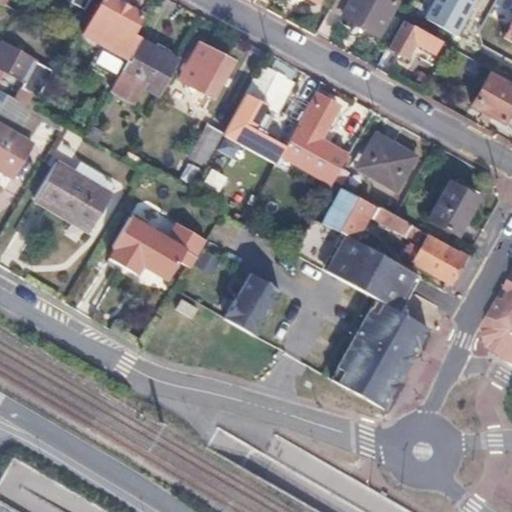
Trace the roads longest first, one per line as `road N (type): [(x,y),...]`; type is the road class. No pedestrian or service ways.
road 1 (residential): [(0,290),(127,365),(399,445)]
road 2 (residential): [(511,167),(207,0)]
road 3 (residential): [(173,511),(0,409)]
road 4 (tertiary): [(511,244),(453,358)]
